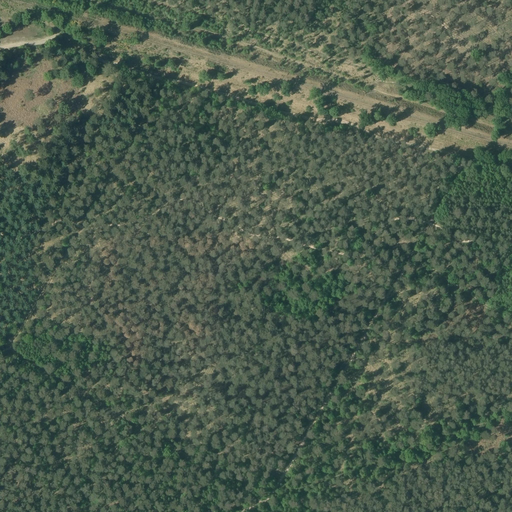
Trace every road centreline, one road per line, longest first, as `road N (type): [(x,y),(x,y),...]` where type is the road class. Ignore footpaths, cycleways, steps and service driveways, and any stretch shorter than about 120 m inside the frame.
road 1 (track): [(467,156),(305,118),(49,39)]
road 2 (track): [(511,320),(155,100)]
road 3 (track): [(263,504),(467,156)]
road 4 (track): [(0,345),(263,504)]
road 5 (track): [(155,100),(7,349)]
